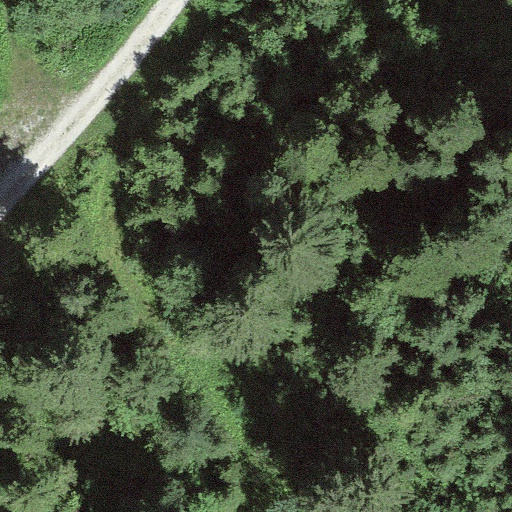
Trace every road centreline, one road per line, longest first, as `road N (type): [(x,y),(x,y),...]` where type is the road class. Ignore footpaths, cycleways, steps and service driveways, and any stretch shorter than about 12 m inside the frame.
road 1 (track): [(0,216),(174,0)]
road 2 (track): [(13,0),(47,159)]
